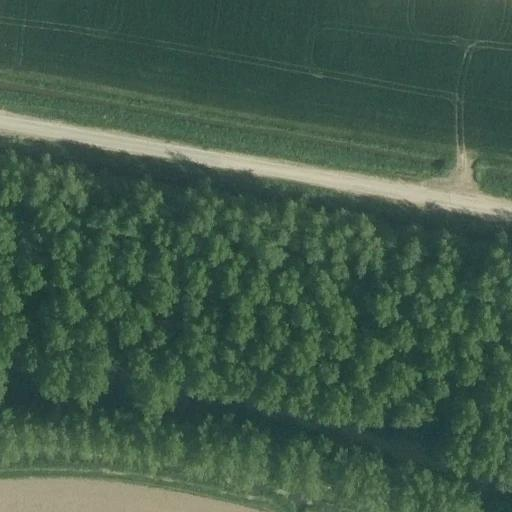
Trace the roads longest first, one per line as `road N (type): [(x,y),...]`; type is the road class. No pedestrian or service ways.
road 1 (unclassified): [(511,214),(0,122)]
road 2 (unclassified): [(409,511),(314,481),(99,444),(0,444)]
